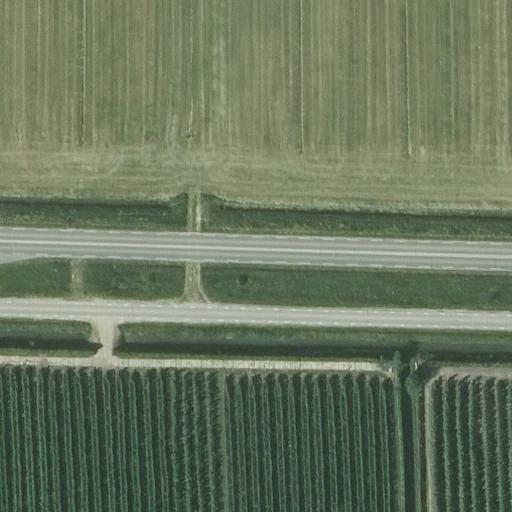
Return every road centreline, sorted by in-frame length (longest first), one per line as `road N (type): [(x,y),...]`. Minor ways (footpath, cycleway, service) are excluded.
road 1 (secondary): [(511,257),(0,243)]
road 2 (unclassified): [(0,310),(511,324)]
